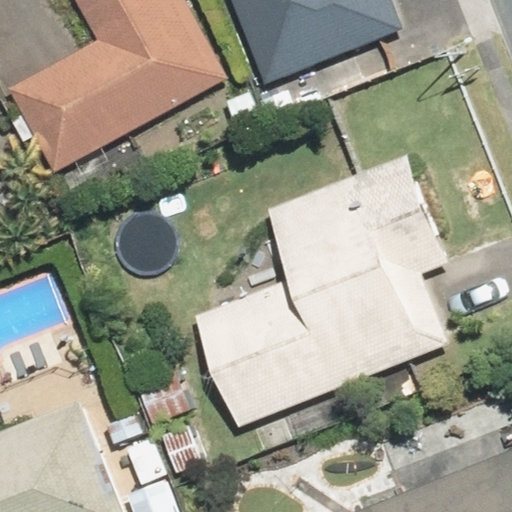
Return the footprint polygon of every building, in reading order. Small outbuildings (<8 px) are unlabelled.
[(192,0),(81,0),(103,42),(24,84),(71,172),(238,84),(192,0)] [(238,0),(273,89),(394,42),(384,18),(403,10),(398,0),(238,0)] [(295,281),(195,318),(238,430),(454,349),(427,278),(452,269),(412,161),(270,214),(295,281)] [(175,214),(170,216),(165,219),(160,223),(156,227),(154,232),(152,237),(151,243),(151,249),(152,255),(153,260),(156,265),(160,270),(165,273),(169,276),(175,278),(181,280),(187,279),(192,279),(198,277),(203,274),(207,270),(211,266),(214,261),(216,255),(217,249),(217,244),(216,238),(214,232),(211,227),(208,223),(203,219),(198,216),(193,214),(187,213),(181,213),(175,214)] [(0,511),(130,511),(88,403),(0,437),(0,511)] [(511,511),(511,457),(352,511),(511,511)]
